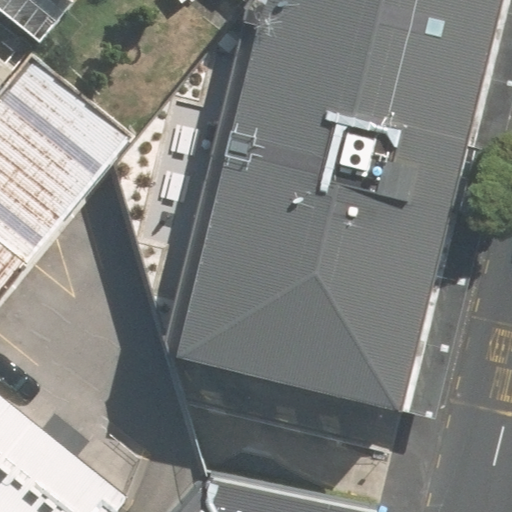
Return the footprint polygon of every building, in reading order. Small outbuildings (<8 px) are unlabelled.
[(74,0),(0,0),(0,21),(35,49),(74,0)] [(268,0),(182,355),(403,409),(504,0),(268,0)] [(0,90),(0,301),(111,165),(139,132),(35,49),(0,90)] [(0,82),(11,69),(10,67),(0,59),(0,82)] [(0,391),(0,511),(121,511),(133,497),(0,391)] [(372,511),(376,496),(218,469),(176,511),(372,511)]
